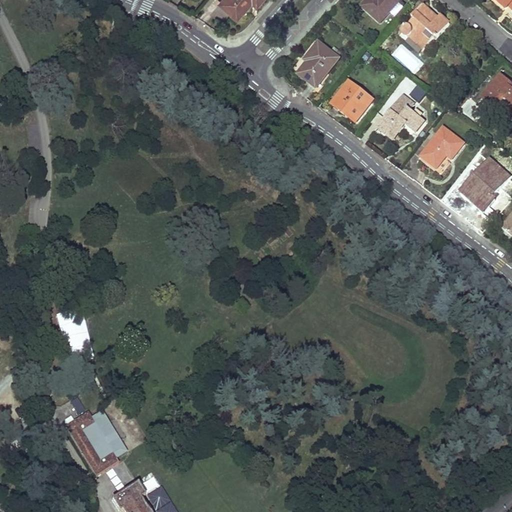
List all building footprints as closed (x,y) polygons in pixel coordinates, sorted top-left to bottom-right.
[(221,0),(219,3),(228,10),(234,16),(249,0),(253,4),(256,0),(221,0)] [(368,0),(362,8),(379,24),(389,13),(397,5),(401,0),(368,0)] [(511,0),(492,0),(497,4),(505,11),(508,8),(511,10),(511,0)] [(397,5),(389,13),(394,17),(401,9),(397,5)] [(436,39),(449,25),(444,20),(440,17),(437,19),(422,7),(411,18),(414,20),(408,27),(405,27),(403,27),(401,29),(400,31),(400,32),(400,33),(401,36),(402,37),(404,38),(406,39),(408,38),(409,37),(417,43),(419,40),(426,46),(434,38),(436,39)] [(408,38),(422,51),(426,46),(419,40),(417,43),(409,37),(408,38)] [(308,84),(315,90),(338,61),(318,45),(304,62),(307,65),(298,76),(308,84)] [(501,77),(498,80),(506,87),(509,84),(501,77)] [(406,79),(399,87),(420,102),(426,93),(406,79)] [(498,80),(481,98),(505,120),(511,112),(511,86),(509,84),(506,87),(498,80)] [(349,83),(331,106),(345,116),(347,113),(357,121),(372,101),(349,83)] [(401,97),(377,129),(387,136),(393,141),(404,128),(414,134),(423,122),(408,110),(413,106),(401,97)] [(347,113),(345,116),(354,124),(357,121),(347,113)] [(463,144),(443,129),(421,159),(431,166),(435,170),(446,157),(451,161),(463,144)] [(509,177),(490,160),(459,194),(469,202),(471,200),(484,212),(494,201),(490,198),(495,193),(509,177)] [(471,200),(469,202),(474,207),(482,214),(484,212),(471,200)] [(511,215),(501,229),(509,236),(511,238),(511,215)] [(66,365),(92,360),(84,311),(58,315),(66,365)] [(79,399),(71,402),(78,417),(85,413),(79,399)] [(93,423),(87,414),(67,427),(98,477),(118,464),(113,454),(100,462),(82,431),(93,423)] [(146,493),(157,488),(154,481),(143,486),(146,493)] [(145,497),(137,485),(112,501),(119,511),(121,511),(123,511),(147,511),(140,500),(145,497)]
